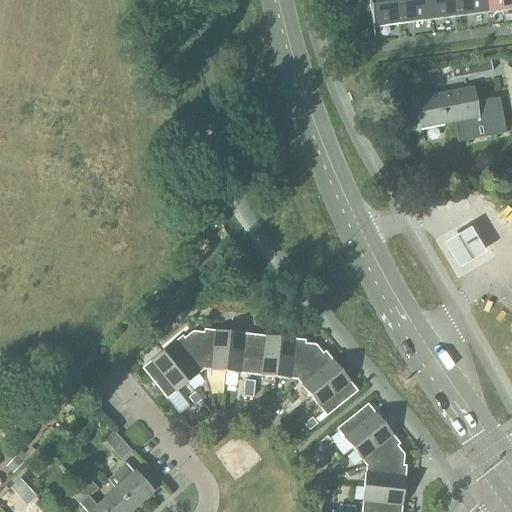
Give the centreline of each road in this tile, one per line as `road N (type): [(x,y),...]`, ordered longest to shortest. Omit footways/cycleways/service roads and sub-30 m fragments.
road 1 (primary): [(273,0),(283,65),(348,245),(403,352),(506,503)]
road 2 (primary): [(511,465),(413,320),(369,234),(279,0)]
road 3 (residential): [(204,511),(202,481),(114,376)]
